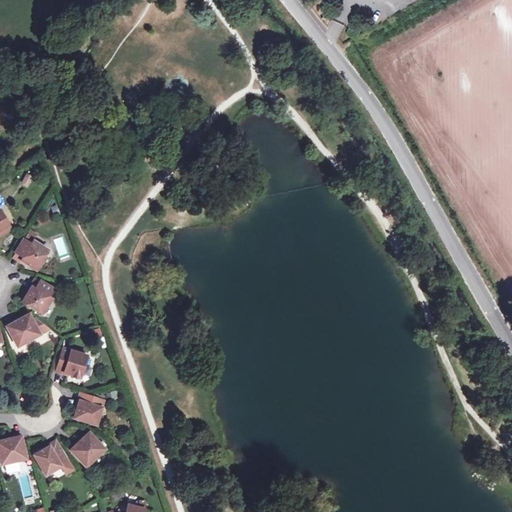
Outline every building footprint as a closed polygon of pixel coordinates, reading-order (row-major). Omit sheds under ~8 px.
[(0,231),(9,227),(0,210),(0,231)] [(9,227),(0,231),(0,235),(11,230),(9,227)] [(30,232),(24,240),(30,244),(35,236),(30,232)] [(59,257),(67,254),(62,236),(54,239),(59,257)] [(27,260),(25,264),(35,270),(48,250),(33,241),(31,245),(30,244),(24,240),(23,240),(15,252),(23,257),(27,260)] [(33,293),(29,291),(22,301),(42,314),(51,299),(48,297),(52,289),(40,281),(35,289),(33,293)] [(17,324),(14,319),(5,324),(17,347),(41,335),(33,317),(29,311),(18,317),(20,322),(17,324)] [(33,317),(41,335),(50,329),(35,316),(33,317)] [(63,348),(57,367),(69,371),(69,374),(78,377),(85,355),(63,348)] [(57,367),(55,373),(63,375),(68,377),(69,374),(69,371),(57,367)] [(84,394),(79,393),(76,400),(74,406),(76,407),(80,408),(84,394)] [(103,400),(84,394),(80,408),(76,407),(73,418),(96,425),(103,400)] [(78,446),(76,444),(69,450),(85,467),(103,449),(88,432),(79,440),(82,442),(78,446)] [(8,443),(7,439),(0,441),(0,464),(0,465),(26,459),(20,436),(13,438),(14,442),(8,443)] [(55,440),(48,444),(51,449),(46,452),(44,449),(33,455),(45,475),(61,466),(59,463),(66,458),(55,440)]
